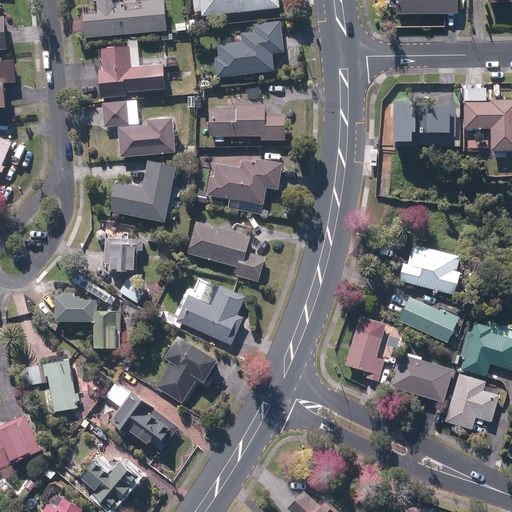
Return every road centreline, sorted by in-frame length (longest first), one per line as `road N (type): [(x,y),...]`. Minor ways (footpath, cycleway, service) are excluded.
road 1 (secondary): [(341,57),(344,167),(278,375)]
road 2 (residential): [(65,175),(52,0)]
road 3 (residential): [(511,55),(341,57)]
road 4 (residential): [(278,375),(421,442)]
road 5 (residential): [(408,469),(265,406)]
road 6 (residential): [(65,175),(61,227),(31,272),(0,275)]
road 7 (secondary): [(265,406),(195,511)]
